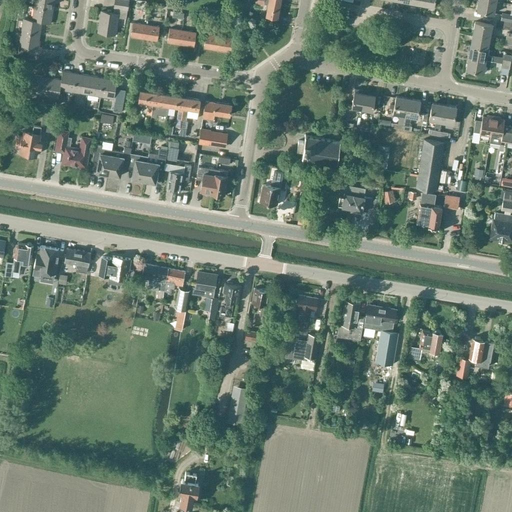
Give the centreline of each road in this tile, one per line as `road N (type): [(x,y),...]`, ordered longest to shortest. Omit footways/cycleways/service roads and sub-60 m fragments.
road 1 (unclassified): [(262,264),(0,221)]
road 2 (unclassified): [(511,307),(262,264)]
road 3 (tertiary): [(511,271),(268,229)]
road 4 (tertiary): [(237,223),(0,183)]
road 5 (residential): [(260,80),(86,55),(76,45),(82,0)]
road 6 (residential): [(443,86),(296,54)]
road 7 (residential): [(237,223),(260,80)]
